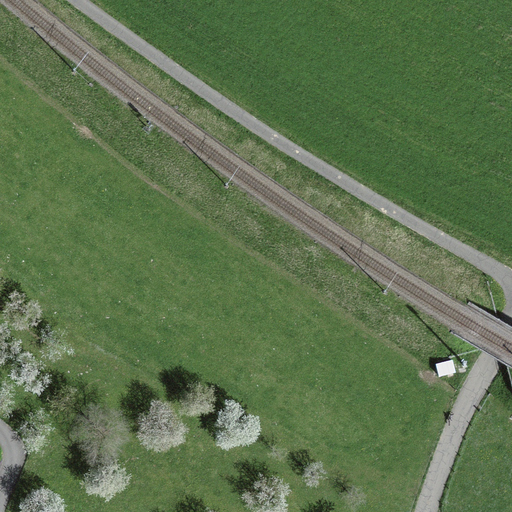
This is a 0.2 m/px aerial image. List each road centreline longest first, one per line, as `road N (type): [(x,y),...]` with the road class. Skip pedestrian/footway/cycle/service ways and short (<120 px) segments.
road 1 (unclassified): [(511,279),(184,79),(91,0)]
road 2 (unclassified): [(425,511),(439,459),(511,323)]
